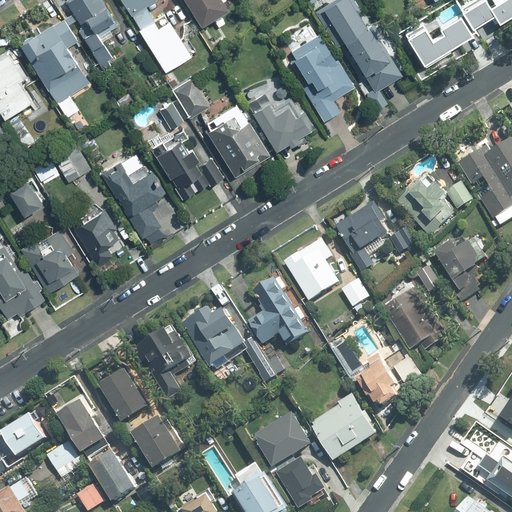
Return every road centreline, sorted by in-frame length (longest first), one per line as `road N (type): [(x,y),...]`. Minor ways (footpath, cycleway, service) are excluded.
road 1 (residential): [(0,382),(511,63)]
road 2 (residential): [(371,511),(511,309)]
